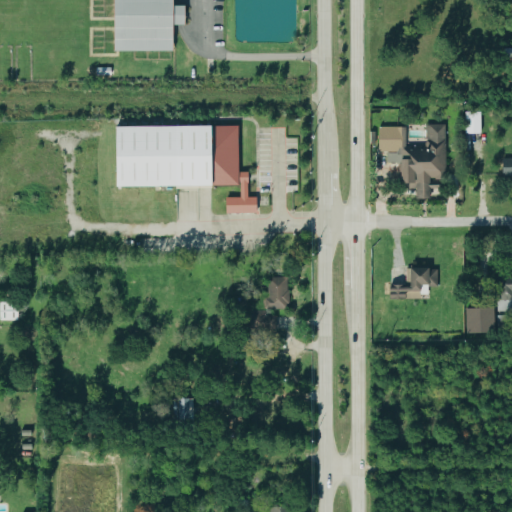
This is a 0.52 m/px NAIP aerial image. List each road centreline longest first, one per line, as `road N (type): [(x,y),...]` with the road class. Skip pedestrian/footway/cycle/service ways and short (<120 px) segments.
road 1 (secondary): [(354,511),(355,0)]
road 2 (secondary): [(326,225),(326,511)]
road 3 (residential): [(326,225),(511,222)]
road 4 (secondary): [(325,0),(326,149)]
